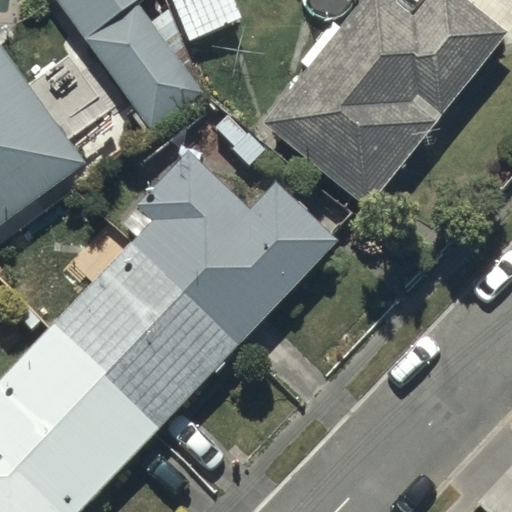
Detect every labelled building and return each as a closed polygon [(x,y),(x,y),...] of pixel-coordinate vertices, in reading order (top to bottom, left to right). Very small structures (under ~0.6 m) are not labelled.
[(58,0),(150,124),(201,87),(137,0),(58,0)] [(173,0),(189,35),(241,12),(235,0),(173,0)] [(398,0),(353,0),(259,116),(364,201),(505,27),(471,0),(417,0),(410,10),(398,0)] [(0,218),(84,158),(0,41),(0,218)] [(0,511),(70,511),(336,235),(274,175),(247,203),(186,145),(135,198),(152,214),(0,371),(0,511)]
